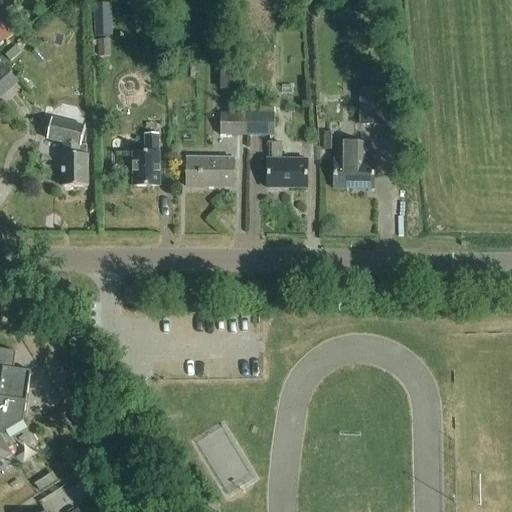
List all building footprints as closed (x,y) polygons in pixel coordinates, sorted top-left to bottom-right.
[(163,2),(165,29),(188,28),(187,12),(175,13),(174,1),(163,2)] [(96,5),(97,37),(112,37),(111,5),(96,5)] [(0,47),(15,35),(5,24),(3,26),(0,22),(0,47)] [(5,57),(10,63),(21,54),(15,47),(5,57)] [(0,65),(0,96),(15,83),(0,65)] [(218,90),(236,90),(236,69),(218,69),(218,90)] [(387,126),(387,91),(362,90),(362,126),(387,126)] [(249,136),(249,113),(222,112),(221,136),(249,136)] [(249,113),(249,136),(276,136),(275,113),(249,113)] [(87,146),(81,146),(86,128),(53,119),(48,139),(64,143),(64,156),(63,156),(64,189),(89,188),(88,156),(87,156),(87,146)] [(134,188),(160,187),(160,154),(160,135),(147,135),(146,155),(134,155),(134,188)] [(339,143),(339,162),(336,162),(335,190),(374,190),(374,162),(364,162),(364,143),(339,143)] [(282,144),(270,144),(259,144),(259,161),(269,161),(269,189),(308,189),(307,162),(282,161),(282,144)] [(235,189),(235,161),(188,160),(187,188),(235,189)] [(79,350),(73,339),(66,343),(72,354),(79,350)] [(0,463),(10,457),(0,441),(0,440),(0,436),(24,423),(32,375),(14,372),(17,355),(0,352),(0,463)]
